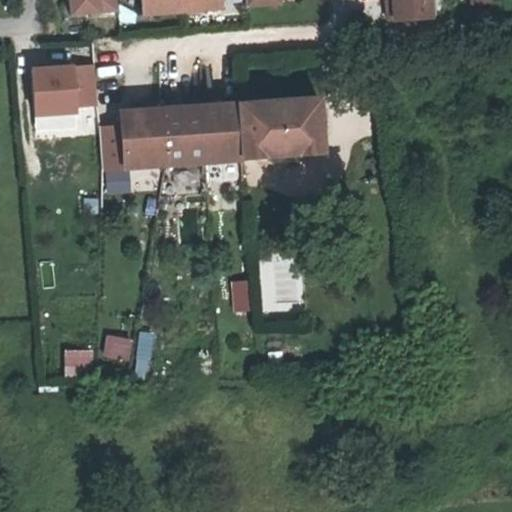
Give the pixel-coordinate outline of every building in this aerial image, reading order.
[(114,0),(66,0),(68,18),(115,14),(114,0)] [(139,0),(141,17),(181,14),(179,0),(139,0)] [(179,0),(181,14),(221,11),(219,0),(179,0)] [(432,0),(397,0),(391,1),(393,20),(433,17),(432,0)] [(91,110),(89,71),(26,74),(28,118),(69,116),(69,111),(91,110)] [(119,174),(323,157),(320,102),(116,118),(119,174)] [(97,215),(97,196),(82,196),(82,214),(97,215)] [(256,256),(259,303),(295,301),(292,254),(256,256)] [(232,311),(248,310),(246,278),(229,279),(232,311)] [(129,360),(130,336),(104,334),(103,359),(129,360)] [(62,347),(63,375),(91,375),(91,347),(62,347)] [(198,375),(214,375),(214,352),(198,352),(198,375)]
